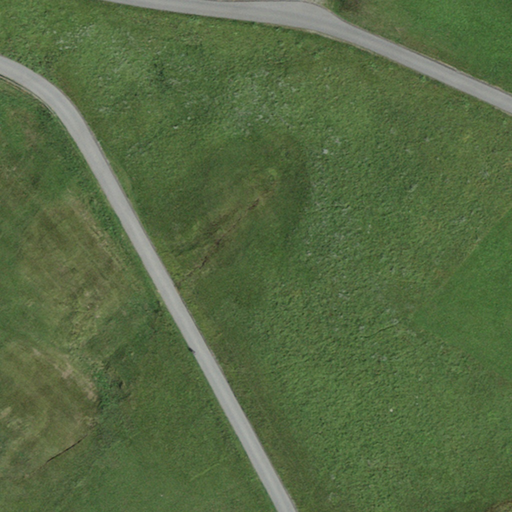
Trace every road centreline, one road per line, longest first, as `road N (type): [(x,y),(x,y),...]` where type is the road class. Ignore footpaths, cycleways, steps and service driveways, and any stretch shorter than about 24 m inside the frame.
road 1 (unclassified): [(285,511),(68,113),(29,77),(0,65)]
road 2 (unclassified): [(144,0),(331,27),(511,105)]
